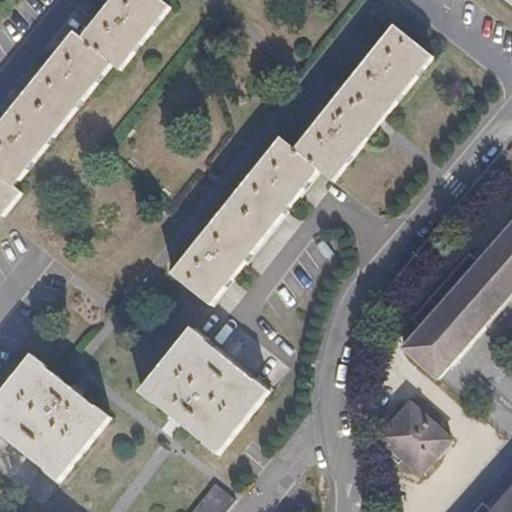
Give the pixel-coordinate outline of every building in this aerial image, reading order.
[(0,176),(23,195),(24,193),(17,188),(115,66),(122,71),(172,8),(161,0),(115,0),(84,39),(77,34),(0,129),(0,176)] [(175,274),(213,305),(321,171),(335,183),(365,146),(377,131),(382,124),(385,121),(435,58),(397,28),(347,89),(326,115),(297,151),(283,140),(175,274)] [(0,223),(23,195),(0,176),(0,223)] [(511,297),(511,230),(483,265),(471,254),(414,320),(425,330),(407,351),(440,379),(511,297)] [(258,381),(256,383),(206,343),(209,340),(194,328),(142,394),(156,405),(157,403),(208,444),(206,445),(220,456),(272,392),(258,381)] [(0,431),(50,471),(48,473),(61,483),(112,419),(98,408),(98,409),(67,385),(59,379),(48,370),(50,369),(35,356),(0,399),(0,431)] [(412,405),(381,439),(424,476),(454,441),(412,405)] [(192,511),(225,511),(235,501),(215,484),(192,511)] [(511,511),(511,494),(496,511),(485,502),(476,511),(511,511)]
